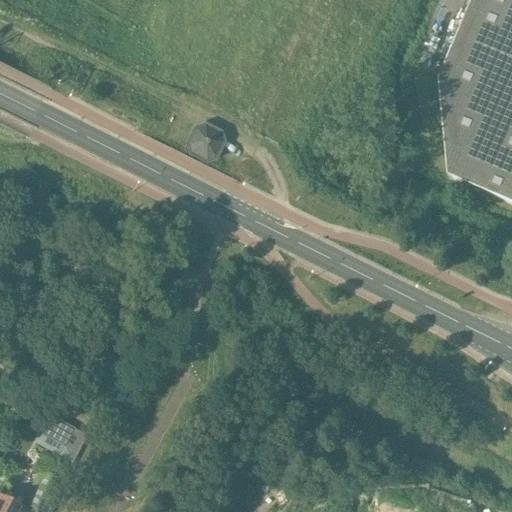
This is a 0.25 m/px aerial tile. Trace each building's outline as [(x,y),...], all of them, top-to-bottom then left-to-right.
[(511,0),(474,0),(440,82),(449,179),(511,205),(511,0)] [(196,130),(187,146),(190,154),(206,161),(215,159),(222,144),(219,135),(204,128),(196,130)] [(87,436),(74,429),(48,416),(38,435),(34,444),(73,463),(87,436)] [(37,511),(39,511),(49,511),(65,482),(63,481),(67,473),(47,463),(43,471),(40,470),(25,498),(23,504),(37,511)] [(36,511),(37,511),(23,504),(25,498),(3,487),(0,492),(0,511),(36,511)]
